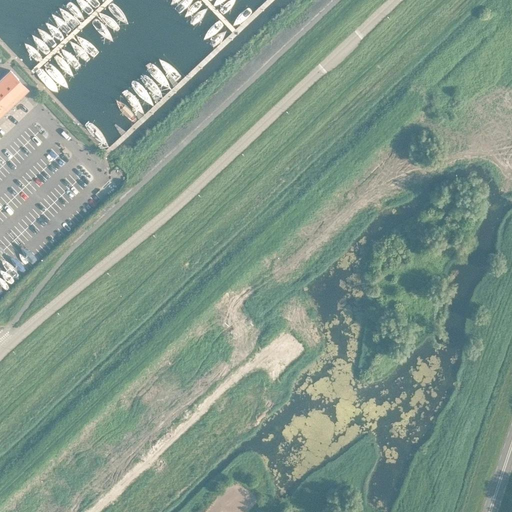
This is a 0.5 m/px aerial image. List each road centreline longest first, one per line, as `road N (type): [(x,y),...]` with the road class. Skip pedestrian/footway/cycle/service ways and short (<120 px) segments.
road 1 (unknown): [(0,500),(391,136),(398,123),(393,109),(340,63)]
road 2 (tertiary): [(0,364),(179,213),(406,0)]
road 3 (unknown): [(105,511),(286,331),(286,307),(262,256)]
